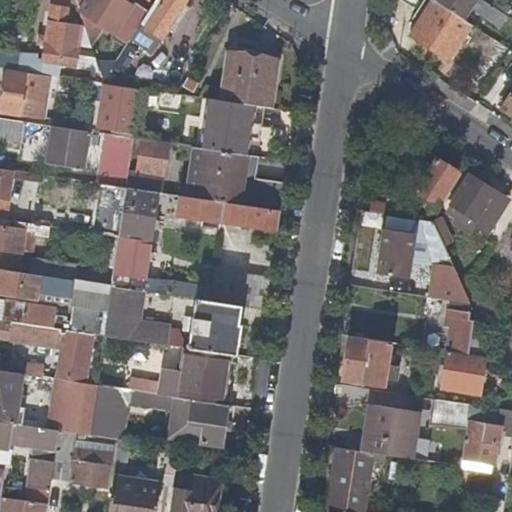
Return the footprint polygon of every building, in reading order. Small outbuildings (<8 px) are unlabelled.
[(117,30),(131,39),(133,36),(145,17),(119,0),(74,0),(84,26),(103,83),(115,63),(103,51),(117,30)] [(187,0),(155,0),(145,17),(133,36),(154,50),(162,37),(163,38),(168,30),(172,33),(187,8),(184,6),(187,0)] [(449,59),(472,24),(464,20),(434,0),(433,0),(412,34),(449,59)] [(482,0),(434,0),(464,20),(472,8),(500,26),(506,16),(482,0)] [(36,57),(0,51),(0,67),(8,69),(43,74),(56,76),(73,79),(81,25),(65,23),(68,6),(54,4),(52,5),(50,20),(49,20),(47,38),(40,37),(38,51),(45,52),(43,61),(36,60),(36,57)] [(489,57),(501,65),(511,49),(499,42),(489,57)] [(229,52),(221,100),(258,106),(267,107),(269,108),(277,60),(229,52)] [(8,71),(8,69),(0,67),(0,79),(6,80),(1,112),(45,119),(49,87),(55,88),(56,76),(43,74),(42,76),(8,71)] [(196,81),(187,76),(180,86),(189,91),(196,81)] [(108,86),(101,128),(130,132),(136,91),(108,86)] [(151,140),(159,91),(141,89),(134,138),(151,140)] [(189,107),(191,96),(175,94),(165,92),(163,103),(189,107)] [(511,93),(503,107),(511,112),(511,93)] [(221,100),(210,99),(204,148),(247,155),(250,156),(253,139),(258,106),(221,100)] [(258,106),(253,139),(262,140),(267,107),(258,106)] [(27,122),(0,118),(0,138),(25,142),(26,133),(25,132),(27,122)] [(89,131),(53,126),(48,163),(84,168),(89,131)] [(127,141),(110,138),(104,180),(127,183),(129,169),(133,143),(127,142),(127,141)] [(136,170),(164,174),(169,145),(141,141),(136,170)] [(196,197),(204,148),(193,147),(186,196),(196,197)] [(284,183),(255,178),(244,176),(247,155),(204,148),(196,197),(223,201),(273,209),(280,210),(284,183)] [(255,178),(259,157),(250,156),(247,155),(244,176),(255,178)] [(437,158),(417,190),(439,204),(459,172),(437,158)] [(0,198),(8,200),(13,170),(0,169),(0,168),(0,198)] [(162,192),(164,174),(136,170),(129,169),(127,187),(159,192),(162,192)] [(495,196),(498,192),(469,173),(451,203),(490,228),(506,203),(495,196)] [(84,191),(86,181),(71,179),(69,189),(84,191)] [(101,183),(94,233),(108,235),(119,237),(119,235),(122,219),(124,205),(127,187),(103,184),(101,183)] [(159,192),(127,187),(124,205),(134,206),(132,221),(122,219),(119,235),(119,237),(114,268),(112,286),(141,290),(176,295),(196,298),(208,300),(210,300),(212,287),(146,277),(159,192)] [(509,199),(498,192),(495,196),(506,203),(509,199)] [(277,229),(280,210),(273,209),(223,201),(196,197),(186,196),(180,195),(177,214),(220,221),(277,229)] [(367,201),(366,211),(383,213),(385,203),(367,201)] [(443,215),(435,218),(434,221),(444,245),(455,240),(443,215)] [(48,237),(50,227),(0,219),(0,250),(32,255),(35,235),(48,237)] [(384,227),(378,272),(409,276),(415,232),(384,227)] [(104,267),(114,268),(119,237),(108,235),(103,267),(104,267)] [(32,258),(29,274),(77,281),(80,265),(32,258)] [(94,290),(95,283),(77,281),(29,274),(0,269),(0,294),(27,299),(29,291),(72,297),(72,305),(74,305),(71,331),(104,336),(111,292),(94,290)] [(212,287),(210,300),(242,305),(266,308),(270,279),(214,271),(212,287)] [(449,275),(445,299),(450,300),(471,303),(466,293),(459,277),(449,275)] [(138,312),(141,290),(112,286),(111,292),(104,336),(165,344),(168,328),(155,326),(156,321),(143,319),(144,313),(138,312)] [(235,355),(242,305),(210,300),(208,300),(196,298),(193,318),(186,317),(184,331),(192,332),(189,348),(228,354),(235,355)] [(56,307),(6,299),(4,314),(0,313),(0,320),(12,322),(53,328),(56,307)] [(449,307),(475,311),(471,303),(450,300),(449,307)] [(471,335),(475,312),(475,311),(449,307),(447,314),(454,315),(448,350),(468,353),(471,335)] [(64,331),(64,330),(53,328),(12,322),(11,324),(0,322),(0,337),(9,339),(62,347),(61,354),(85,358),(89,335),(64,331)] [(390,363),(393,341),(351,335),(344,378),(386,385),(388,377),(399,379),(401,364),(390,363)] [(487,338),(471,335),(468,353),(486,355),(496,357),(487,338)] [(220,403),(228,354),(189,348),(186,348),(178,397),(220,403)] [(479,393),(486,355),(468,353),(448,350),(443,387),(479,393)] [(82,382),(85,358),(61,354),(57,379),(67,380),(82,382)] [(0,369),(24,374),(26,361),(0,357),(0,369)] [(46,364),(26,361),(24,374),(36,375),(44,377),(46,364)] [(0,421),(17,424),(24,374),(0,369),(0,421)] [(54,390),(55,378),(44,377),(36,375),(34,387),(54,390)] [(67,380),(60,430),(77,433),(90,434),(97,385),(82,382),(67,380)] [(106,437),(113,387),(97,385),(90,434),(106,437)] [(221,445),(227,404),(220,403),(178,397),(175,396),(173,406),(189,409),(187,423),(202,425),(200,442),(221,445)] [(431,423),(466,429),(470,404),(434,398),(431,423)] [(368,452),(375,403),(367,402),(359,450),(368,452)] [(423,410),(375,403),(368,452),(375,453),(426,460),(429,438),(419,436),(423,410)] [(503,436),(511,437),(511,409),(470,404),(466,429),(462,459),(495,464),(498,444),(495,443),(497,432),(504,433),(503,436)] [(1,511),(46,511),(52,478),(59,430),(17,424),(0,421),(0,447),(10,449),(11,443),(34,446),(26,500),(20,499),(21,490),(5,487),(1,511)] [(76,440),(77,433),(60,430),(59,430),(52,478),(109,487),(115,446),(76,440)] [(123,480),(130,440),(120,439),(108,511),(156,511),(161,485),(123,480)] [(156,472),(175,475),(179,448),(160,445),(156,472)] [(365,511),(367,505),(375,453),(368,452),(359,450),(337,447),(328,509),(332,509),(349,511),(365,511)] [(195,491),(173,487),(169,511),(215,511),(221,482),(197,478),(195,491)]
